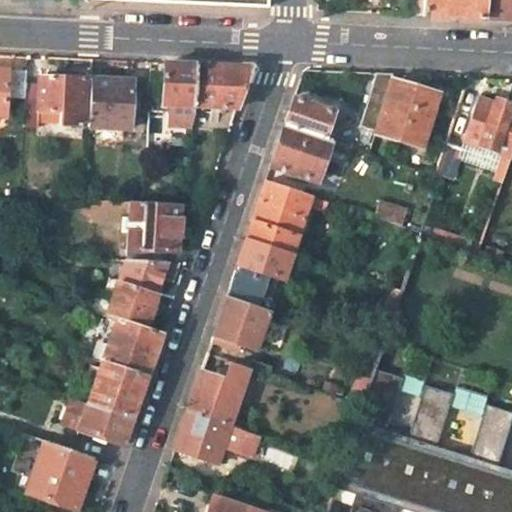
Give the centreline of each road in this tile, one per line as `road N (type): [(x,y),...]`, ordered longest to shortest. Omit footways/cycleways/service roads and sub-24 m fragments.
road 1 (unclassified): [(123,511),(290,38)]
road 2 (unclassified): [(290,38),(0,24)]
road 3 (unclassified): [(290,38),(511,50)]
